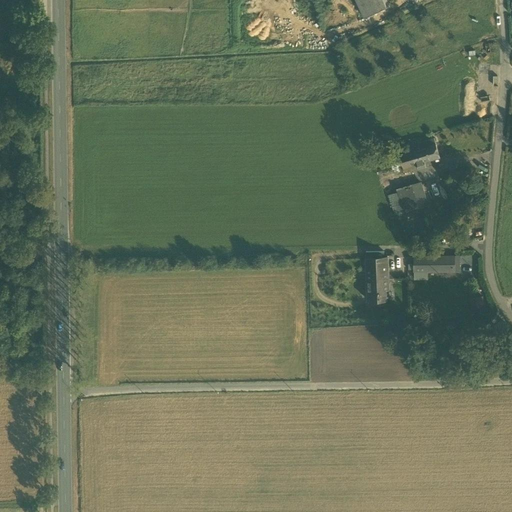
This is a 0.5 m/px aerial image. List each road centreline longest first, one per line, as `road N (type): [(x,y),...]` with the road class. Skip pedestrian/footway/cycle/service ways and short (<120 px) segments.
road 1 (unclassified): [(63,391),(511,381)]
road 2 (secondary): [(59,0),(63,391)]
road 3 (residential): [(511,319),(487,273),(504,52),(500,0)]
road 4 (secondary): [(64,511),(63,391)]
